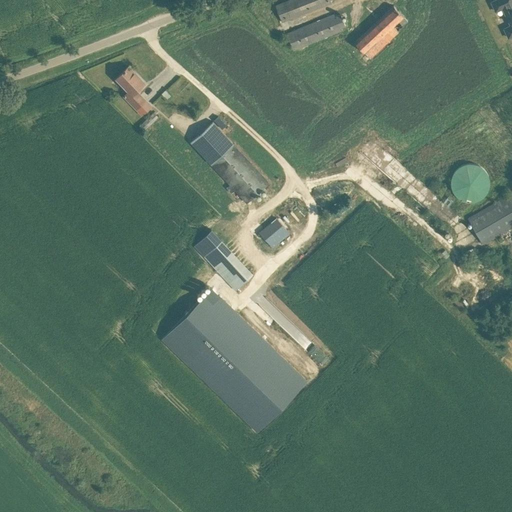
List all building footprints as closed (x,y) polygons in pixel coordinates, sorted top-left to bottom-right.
[(288,0),(276,5),(282,21),(332,2),(330,0),(288,0)] [(511,0),(494,0),(491,2),(496,12),(502,8),(510,25),(503,28),(508,38),(511,35),(511,0)] [(394,5),(355,41),(370,58),(398,32),(392,26),(398,21),(403,16),(394,5)] [(287,33),(293,49),(341,30),(340,27),(345,25),(341,14),(335,16),(334,14),(287,33)] [(129,90),(124,95),(143,115),(152,106),(136,90),(144,82),(140,78),(144,74),(139,68),(135,72),(128,66),(116,77),(129,90)] [(214,120),(222,128),(226,124),(219,116),(218,115),(214,119),(214,120)] [(269,182),(213,121),(190,141),(230,184),(226,187),(231,192),(235,189),(247,202),(269,182)] [(490,173),(458,158),(445,188),(477,202),(490,173)] [(511,192),(468,217),(483,243),(511,226),(511,192)] [(276,217),(260,232),(272,247),(289,232),(276,217)] [(251,272),(209,227),(192,242),(233,288),(251,272)] [(211,287),(162,338),(257,430),(306,380),(211,287)]
